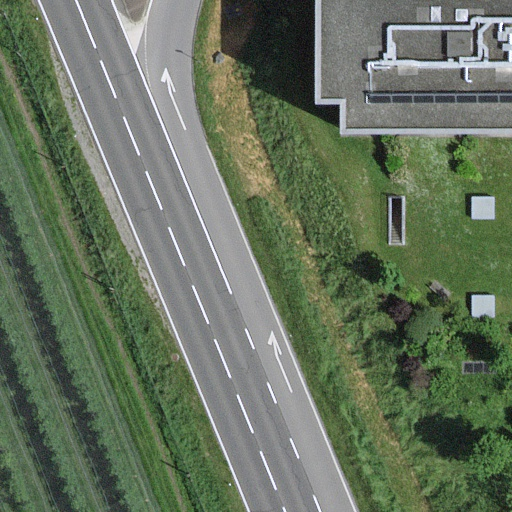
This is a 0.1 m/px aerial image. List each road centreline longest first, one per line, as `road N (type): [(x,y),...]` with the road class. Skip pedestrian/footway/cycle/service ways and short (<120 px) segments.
road 1 (primary): [(155,193),(285,511)]
road 2 (primary): [(77,0),(155,193)]
road 3 (residential): [(155,193),(179,0)]
